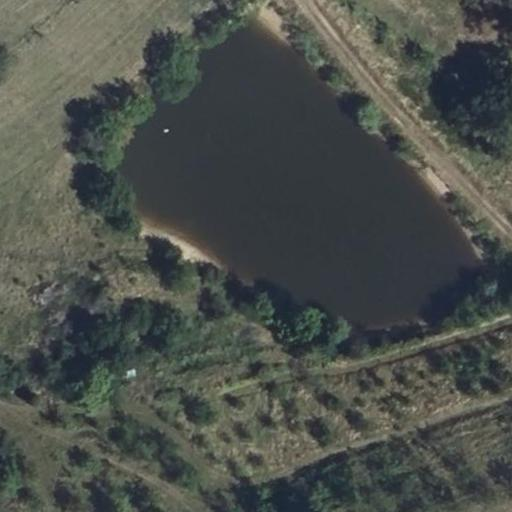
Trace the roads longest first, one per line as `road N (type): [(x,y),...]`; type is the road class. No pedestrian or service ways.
road 1 (track): [(59,511),(26,427),(91,408),(335,368),(511,312)]
road 2 (track): [(511,246),(305,0)]
